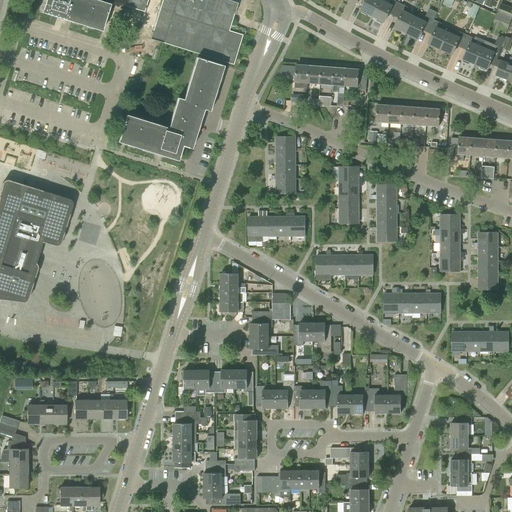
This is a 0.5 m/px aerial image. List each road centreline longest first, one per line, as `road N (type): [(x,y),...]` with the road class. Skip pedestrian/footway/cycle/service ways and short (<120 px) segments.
road 1 (residential): [(511,211),(245,105)]
road 2 (residential): [(434,367),(204,234)]
road 3 (tertiary): [(511,112),(305,13),(284,13)]
road 4 (residential): [(333,438),(319,455),(273,456),(273,426),(330,426)]
road 5 (residential): [(204,234),(245,105)]
